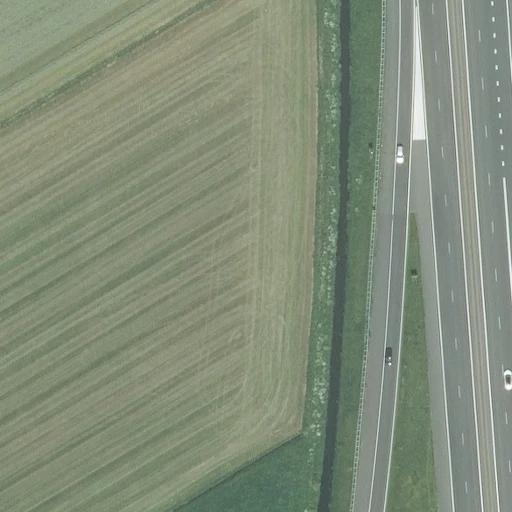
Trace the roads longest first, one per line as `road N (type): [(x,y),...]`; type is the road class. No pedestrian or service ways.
road 1 (trunk): [(417,0),(378,511)]
road 2 (motorway): [(432,0),(467,511)]
road 3 (motorway): [(511,490),(476,0)]
